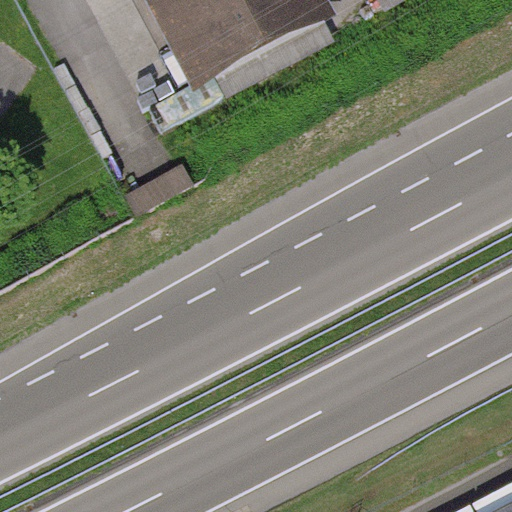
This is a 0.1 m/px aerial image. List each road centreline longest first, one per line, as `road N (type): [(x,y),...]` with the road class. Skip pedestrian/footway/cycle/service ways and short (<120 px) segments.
road 1 (motorway): [(511,178),(0,441)]
road 2 (motorway): [(126,511),(511,314)]
road 3 (unclassified): [(51,0),(127,139)]
